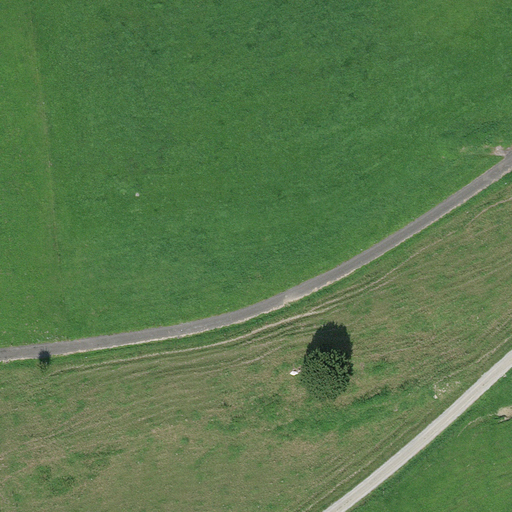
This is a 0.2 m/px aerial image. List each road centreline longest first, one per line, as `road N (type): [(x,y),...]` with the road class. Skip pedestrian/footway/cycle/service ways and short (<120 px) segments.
road 1 (track): [(0,356),(219,323),(267,307),(341,272),(511,165)]
road 2 (track): [(331,511),(511,360)]
